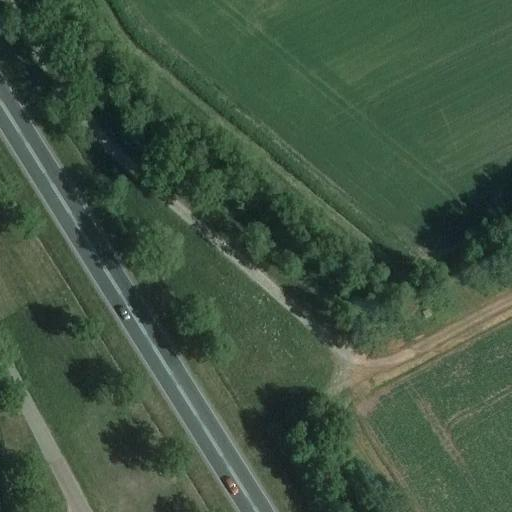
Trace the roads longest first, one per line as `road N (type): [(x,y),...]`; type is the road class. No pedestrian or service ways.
road 1 (track): [(511,298),(370,371),(119,157),(69,97),(8,0)]
road 2 (trunk): [(257,511),(0,99)]
road 3 (unclassified): [(0,353),(83,511)]
